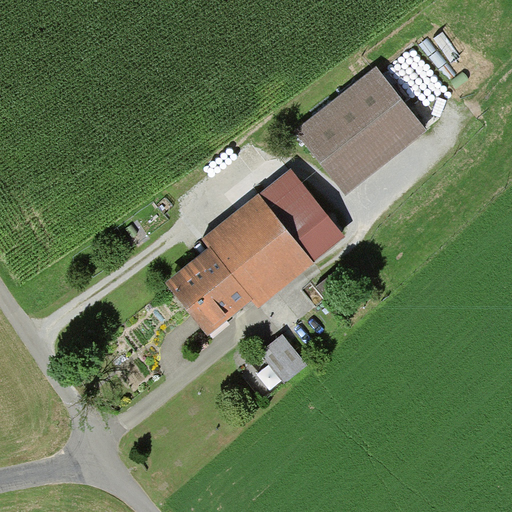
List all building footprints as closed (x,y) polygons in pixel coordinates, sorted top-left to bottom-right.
[(374,70),(301,130),(351,190),(424,131),(374,70)] [(0,141),(9,135),(0,122),(0,141)] [(219,339),(345,238),(292,173),(208,240),(213,247),(172,280),(219,339)] [(39,224),(54,253),(91,234),(77,205),(39,224)] [(283,334),(260,353),(285,383),(308,364),(283,334)]
